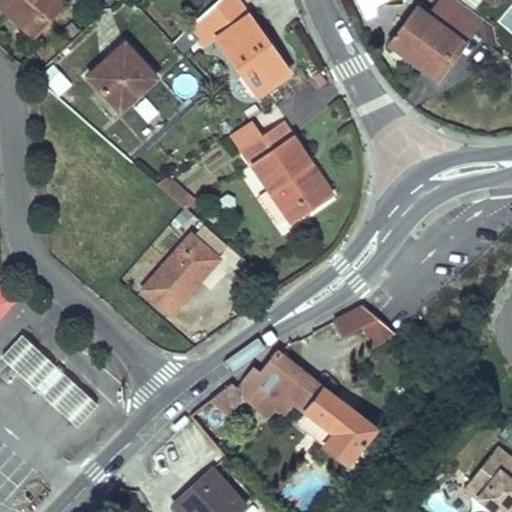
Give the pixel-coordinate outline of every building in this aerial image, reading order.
[(51,9),(40,0),(0,0),(0,2),(32,31),(51,9)] [(59,0),(40,0),(51,9),(59,0)] [(247,12),(238,0),(214,0),(202,12),(217,34),(247,12)] [(439,23),(454,2),(451,0),(435,0),(426,13),(439,23)] [(506,0),(492,0),(491,1),(489,0),(484,0),(477,9),(491,20),(506,0)] [(415,5),(387,41),(435,77),(478,20),(454,2),(439,23),(426,13),(415,5)] [(288,69),(247,12),(217,34),(257,91),(288,69)] [(156,75),(125,41),(87,74),(118,108),(156,75)] [(311,162),(283,118),(242,145),(292,221),(324,199),(301,167),(311,162)] [(332,194),(311,162),(301,167),(324,199),(332,194)] [(186,191),(166,173),(155,181),(178,201),(186,191)] [(202,223),(195,231),(214,249),(222,241),(202,223)] [(217,256),(190,232),(143,287),(170,310),(217,256)] [(0,278),(0,318),(21,293),(2,276),(0,278)] [(359,303),(331,317),(332,321),(339,335),(361,326),(372,345),(396,333),(359,303)] [(95,401),(22,328),(2,349),(74,421),(95,401)] [(232,383),(190,416),(215,445),(237,423),(225,411),(242,393),(267,414),(285,394),(335,433),(326,445),(347,463),(373,429),(276,352),(259,372),(253,368),(238,387),(232,383)] [(386,445),(355,485),(359,488),(393,449),(386,445)] [(511,511),(511,481),(485,459),(459,489),(472,500),(464,509),(467,511),(511,511)] [(211,469),(199,480),(203,485),(178,506),(182,511),(234,511),(244,504),(211,469)] [(199,480),(174,502),(178,506),(203,485),(199,480)] [(472,500),(459,489),(451,499),(464,509),(472,500)]
